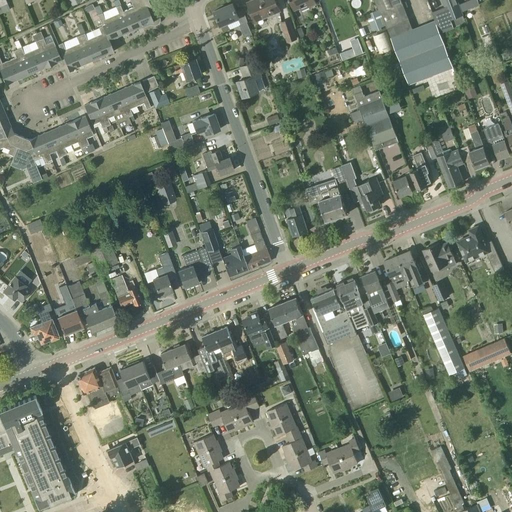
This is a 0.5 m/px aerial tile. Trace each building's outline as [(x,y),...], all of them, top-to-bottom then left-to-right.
[(0,0),(0,13),(9,10),(7,4),(5,0),(0,0)] [(151,14),(150,15),(143,0),(130,0),(133,7),(141,26),(149,23),(150,24),(151,25),(152,25),(153,25),(154,25),(155,25),(156,25),(157,25),(158,24),(159,23),(159,22),(160,21),(160,20),(160,19),(160,18),(160,17),(159,16),(158,15),(157,14),(156,14),(155,13),(154,13),(153,13),(152,14),(151,14)] [(281,11),(275,0),(254,0),(248,3),(256,21),(281,11)] [(302,10),(317,3),(315,0),(289,0),(294,10),(301,7),(302,10)] [(402,2),(401,0),(375,0),(387,28),(401,22),(395,5),(402,2)] [(466,23),(463,15),(457,0),(442,0),(450,20),(437,25),(440,33),(466,23)] [(477,0),(471,0),(459,5),(461,10),(479,3),(477,0)] [(413,29),(404,7),(402,2),(395,5),(401,22),(387,28),(389,34),(388,34),(391,42),(392,41),(409,84),(421,79),(422,83),(427,81),(425,78),(454,67),(440,33),(437,25),(435,21),(413,29)] [(239,18),(236,12),(233,3),(214,11),(224,32),(230,30),(227,23),(239,18)] [(131,31),(123,12),(120,5),(116,7),(115,7),(118,13),(112,16),(120,36),(131,31)] [(131,31),(141,26),(133,7),(123,12),(131,31)] [(120,36),(112,16),(105,19),(102,13),(97,15),(102,26),(103,26),(109,40),(120,36)] [(287,42),(297,39),(291,18),(281,22),(287,42)] [(247,22),(240,26),(245,37),(252,34),(247,22)] [(114,51),(109,40),(103,26),(102,26),(98,27),(101,34),(94,37),(103,56),(114,51)] [(373,37),(379,53),(380,54),(393,49),(393,48),(390,41),(387,33),(386,31),(373,37)] [(103,56),(94,37),(87,40),(84,33),(80,35),(91,61),(103,56)] [(91,61),(80,35),(76,37),(79,43),(72,46),(80,66),(91,61)] [(46,44),(43,38),(39,40),(50,65),(62,61),(53,41),(46,44)] [(39,70),(50,65),(39,40),(35,41),(38,48),(31,51),(39,70)] [(80,66),(72,46),(65,49),(62,43),(58,45),(69,70),(80,66)] [(39,70),(31,51),(24,54),(21,47),(17,49),(28,75),(39,70)] [(17,80),(28,75),(17,49),(13,51),(16,57),(9,60),(17,80)] [(2,63),(0,58),(0,71),(6,84),(17,80),(9,60),(2,63)] [(187,80),(200,75),(199,73),(201,73),(199,68),(198,68),(194,59),(181,64),(174,66),(175,69),(174,69),(174,71),(176,70),(176,73),(183,71),(187,80)] [(261,76),(258,67),(263,65),(261,59),(256,61),(241,67),(245,79),(238,81),(243,97),(259,91),(255,78),(261,76)] [(297,70),(299,78),(307,76),(304,68),(297,70)] [(314,75),(318,83),(328,80),(325,71),(314,75)] [(148,78),(152,89),(158,86),(154,76),(148,78)] [(147,92),(152,89),(148,78),(142,81),(147,92)] [(511,111),(511,90),(508,81),(501,83),(508,102),(511,111)] [(151,107),(140,82),(128,86),(137,106),(144,103),(146,109),(151,107)] [(188,97),(190,96),(200,93),(197,85),(185,89),(188,97)] [(380,90),(364,96),(360,85),(352,88),(366,126),(372,141),(376,150),(399,141),(396,132),(395,132),(380,90)] [(474,85),(464,88),(468,99),(478,96),(474,85)] [(130,109),(137,106),(128,86),(117,91),(128,117),(133,115),(130,109)] [(161,96),(158,89),(149,92),(156,108),(170,102),(166,93),(161,96)] [(128,117),(117,91),(106,96),(115,115),(118,123),(125,120),(127,124),(131,122),(130,122),(128,117)] [(389,113),(402,108),(397,95),(384,100),(389,113)] [(108,118),(115,115),(106,96),(95,101),(106,126),(110,124),(108,118)] [(106,126),(95,101),(84,105),(92,125),(99,122),(104,132),(108,130),(106,126)] [(460,112),(467,109),(465,103),(458,106),(460,112)] [(0,125),(9,122),(4,111),(0,112),(0,125)] [(278,113),(267,117),(270,125),(281,121),(278,113)] [(196,133),(204,130),(206,135),(219,129),(214,114),(192,122),(196,133)] [(511,124),(509,115),(502,118),(511,145),(511,124)] [(74,121),(85,146),(89,145),(86,138),(93,135),(85,116),(74,121)] [(160,143),(175,139),(169,120),(161,122),(162,128),(156,130),(160,143)] [(85,146),(74,121),(63,125),(71,145),(73,151),(81,148),(83,152),(87,151),(85,146)] [(0,139),(14,133),(9,122),(0,125),(0,143),(2,143),(0,139)] [(484,129),(493,152),(496,151),(499,159),(511,154),(499,123),(484,129)] [(459,148),(464,162),(473,159),(476,168),(479,167),(481,168),(483,167),(484,165),(490,163),(476,124),(469,127),(463,130),(467,139),(473,137),(477,148),(470,150),(468,145),(459,148)] [(64,148),(71,145),(63,125),(52,130),(63,156),(67,154),(64,148)] [(446,142),(455,138),(450,125),(440,129),(446,142)] [(59,158),(63,156),(52,130),(41,135),(49,154),(56,151),(59,158)] [(171,151),(194,143),(190,132),(181,135),(182,137),(168,142),(171,151)] [(14,156),(21,136),(14,133),(0,139),(2,143),(0,143),(0,148),(3,147),(9,150),(8,154),(14,156)] [(52,161),(49,154),(41,135),(30,139),(35,153),(31,154),(34,160),(42,157),(45,164),(52,161)] [(30,139),(29,140),(21,136),(14,156),(20,158),(18,161),(25,164),(26,164),(28,164),(30,162),(31,162),(33,165),(35,164),(34,160),(31,154),(35,153),(30,139)] [(457,165),(464,162),(459,148),(451,151),(450,149),(436,154),(449,187),(464,181),(457,165)] [(211,153),(210,151),(202,154),(208,170),(216,167),(219,175),(234,170),(229,157),(222,160),(219,151),(211,153)] [(427,186),(426,185),(432,183),(428,171),(429,171),(421,152),(413,156),(418,169),(411,172),(417,187),(417,186),(418,189),(421,188),(421,189),(422,189),(422,190),(423,190),(424,190),(425,190),(426,189),(427,188),(427,187),(427,186)] [(350,188),(357,185),(355,178),(357,178),(351,162),(342,166),(350,188)] [(341,193),(350,190),(350,188),(342,166),(332,169),(338,186),(329,189),(331,196),(324,199),(319,185),(317,177),(304,181),(306,188),(311,204),(320,201),(326,220),(347,214),(341,193)] [(192,175),(197,189),(211,184),(206,170),(192,175)] [(412,189),(417,187),(411,172),(406,174),(407,176),(393,181),(400,196),(413,191),(412,189)] [(357,185),(350,188),(350,190),(355,201),(360,200),(364,209),(367,208),(368,210),(370,209),(370,211),(376,209),(375,207),(381,204),(377,195),(382,193),(376,177),(365,182),(366,183),(358,187),(357,185)] [(129,182),(132,189),(140,186),(138,179),(129,182)] [(163,203),(175,199),(169,184),(158,188),(163,203)] [(294,235),(308,231),(299,205),(285,209),(294,235)] [(238,212),(231,215),(233,221),(240,219),(238,212)] [(252,233),(260,230),(255,217),(247,221),(252,233)] [(30,234),(44,228),(41,219),(26,225),(30,234)] [(207,252),(219,248),(212,228),(211,228),(209,222),(199,225),(201,232),(200,232),(207,252)] [(467,262),(490,252),(486,243),(484,238),(478,226),(469,230),(472,235),(458,241),(467,262)] [(168,246),(176,244),(173,231),(165,233),(168,246)] [(249,269),(271,261),(260,231),(251,234),(254,245),(242,250),(241,250),(249,269)] [(89,247),(98,270),(118,262),(109,239),(89,247)] [(454,257),(452,252),(448,243),(435,248),(434,245),(424,250),(433,271),(449,264),(447,260),(454,257)] [(241,250),(242,250),(240,245),(229,249),(232,256),(222,260),(229,277),(249,269),(241,250)] [(198,282),(196,275),(205,271),(197,249),(181,255),(186,267),(178,270),(184,287),(198,282)] [(410,250),(398,255),(407,274),(405,275),(410,287),(423,281),(410,250)] [(173,292),(169,281),(177,278),(167,252),(158,255),(162,267),(156,269),(159,276),(152,278),(159,297),(173,292)] [(496,273),(497,272),(504,269),(497,254),(489,257),(496,273)] [(396,279),(405,275),(407,274),(398,255),(397,256),(396,255),(390,258),(390,259),(385,261),(393,280),(394,280),(396,279)] [(59,262),(68,285),(80,281),(71,258),(59,262)] [(89,272),(92,279),(98,294),(101,301),(95,303),(89,305),(79,281),(67,286),(68,288),(79,315),(84,313),(85,314),(84,315),(91,332),(118,321),(111,305),(113,304),(107,290),(101,275),(99,276),(96,269),(89,272)] [(369,300),(372,305),(387,299),(383,291),(375,271),(360,278),(363,286),(366,285),(369,291),(367,292),(366,293),(368,298),(369,300)] [(127,288),(125,284),(122,275),(111,280),(121,306),(132,301),(133,304),(134,304),(136,305),(140,304),(140,302),(141,301),(134,285),(127,288)] [(21,302),(31,290),(26,286),(27,285),(15,276),(3,291),(12,298),(13,298),(12,297),(13,296),(21,302)] [(382,331),(372,305),(369,300),(365,302),(358,285),(357,286),(354,280),(345,284),(344,282),(338,285),(358,328),(369,323),(369,324),(369,325),(370,325),(370,326),(371,327),(371,329),(372,329),(373,330),(374,330),(375,331),(376,331),(377,331),(378,332),(380,331),(381,331),(382,331)] [(439,301),(443,299),(450,296),(443,280),(432,285),(439,301)] [(393,282),(387,284),(394,302),(400,299),(396,288),(393,282)] [(361,334),(358,328),(338,285),(338,286),(338,287),(334,289),(334,288),(333,289),(332,286),(317,292),(318,294),(312,297),(315,306),(314,306),(313,308),(328,344),(334,341),(333,340),(358,330),(360,334),(361,334)] [(83,327),(79,315),(68,288),(61,290),(65,301),(61,303),(62,307),(54,310),(57,317),(64,334),(83,327)] [(309,328),(298,300),(297,297),(282,303),(289,320),(291,319),(295,328),(293,329),(304,355),(319,348),(314,336),(305,340),(303,334),(304,334),(303,330),(309,328)] [(282,322),(289,320),(282,303),(269,308),(280,339),(288,336),(282,322)] [(38,323),(30,326),(33,333),(36,332),(41,342),(50,339),(50,340),(59,336),(52,318),(51,318),(48,310),(51,309),(49,304),(37,309),(41,319),(37,320),(38,323)] [(465,368),(439,307),(438,304),(431,307),(431,306),(420,311),(422,315),(423,314),(449,375),(454,373),(465,368)] [(269,328),(267,322),(265,316),(260,318),(258,312),(251,315),(251,317),(243,320),(249,334),(248,334),(250,339),(259,336),(259,335),(262,334),(267,348),(276,345),(270,328),(269,328)] [(495,333),(503,332),(502,323),(494,324),(495,333)] [(227,326),(215,331),(219,340),(216,341),(219,348),(221,346),(224,353),(233,350),(239,365),(248,361),(242,344),(238,346),(233,335),(230,336),(227,326)] [(206,369),(207,373),(215,370),(212,363),(217,361),(213,350),(219,348),(216,341),(219,340),(215,331),(202,336),(206,345),(204,346),(208,356),(202,358),(206,369)] [(470,371),(476,368),(511,353),(505,338),(463,356),(470,371)] [(294,360),(286,341),(276,345),(284,364),(294,360)] [(206,369),(202,358),(200,354),(194,357),(188,342),(180,346),(179,344),(174,346),(175,348),(173,348),(176,356),(175,357),(185,382),(187,382),(184,375),(182,370),(196,364),(199,372),(206,369)] [(177,385),(185,382),(175,357),(176,356),(173,348),(161,353),(165,363),(163,363),(165,369),(157,372),(160,380),(161,384),(174,379),(177,385)] [(402,356),(395,359),(398,366),(405,363),(402,356)] [(160,380),(157,372),(154,365),(147,368),(144,360),(139,363),(138,361),(132,364),(142,390),(142,389),(153,385),(152,383),(160,380)] [(131,395),(142,390),(132,364),(125,366),(126,368),(121,370),(123,377),(116,380),(121,392),(122,395),(125,401),(132,398),(131,395)] [(284,365),(277,368),(282,381),(289,378),(284,365)] [(116,380),(111,367),(108,368),(98,372),(95,367),(78,374),(77,377),(85,394),(87,392),(91,400),(107,393),(107,394),(109,393),(111,396),(121,392),(116,380)] [(292,392),(289,385),(281,388),(284,396),(292,392)] [(48,500),(88,484),(46,386),(0,404),(0,448),(23,440),(48,500)] [(250,387),(242,391),(244,397),(253,393),(250,387)] [(399,387),(388,392),(392,401),(403,396),(399,387)] [(254,410),(259,408),(254,396),(249,398),(254,410)] [(195,407),(191,398),(185,401),(189,410),(195,407)] [(249,412),(254,410),(249,398),(244,400),(245,404),(233,409),(241,427),(244,426),(243,425),(253,421),(249,412)] [(271,423),(291,415),(287,404),(267,411),(271,420),(270,421),(271,423)] [(170,408),(163,411),(165,417),(172,414),(170,408)] [(239,428),(241,427),(233,409),(223,413),(221,410),(215,412),(220,424),(224,422),(229,432),(238,427),(239,428)] [(215,426),(220,424),(215,412),(210,414),(215,426)] [(302,429),(298,431),(291,415),(271,423),(272,426),(273,425),(278,435),(286,431),(288,437),(303,431),(302,429)] [(149,435),(173,427),(171,422),(147,429),(149,435)] [(301,438),(311,434),(309,428),(303,431),(288,437),(291,442),(283,445),(287,455),(286,455),(287,458),(306,450),(301,438)] [(198,455),(219,445),(218,443),(217,443),(213,434),(193,442),(198,455)] [(118,467),(134,460),(129,449),(141,445),(137,437),(127,442),(109,449),(112,457),(113,456),(118,467)] [(339,449),(346,469),(349,468),(348,466),(358,463),(354,452),(360,450),(356,438),(349,441),(350,445),(339,449)] [(203,467),(218,461),(224,458),(219,448),(221,448),(219,445),(198,455),(203,467)] [(481,511),(478,503),(468,507),(465,509),(463,504),(464,503),(449,470),(452,469),(442,446),(434,450),(447,481),(452,493),(451,493),(459,510),(459,511),(481,511)] [(488,447),(476,452),(479,460),(491,456),(488,447)] [(344,470),(346,469),(339,449),(328,454),(326,450),(320,453),(324,464),(329,462),(334,472),(343,468),(344,470)] [(306,450),(287,458),(288,460),(289,460),(293,470),(304,465),(306,471),(317,466),(314,460),(311,462),(306,450)] [(466,464),(474,460),(471,453),(463,456),(466,464)] [(137,470),(150,465),(147,459),(135,464),(137,470)] [(234,471),(229,462),(220,466),(218,461),(203,467),(204,468),(206,467),(208,473),(211,471),(216,482),(236,473),(235,471),(234,471)] [(197,476),(202,486),(209,483),(204,473),(197,476)] [(220,496),(222,501),(233,496),(230,490),(240,486),(236,476),(237,476),(236,473),(216,482),(221,496),(220,496)] [(372,502),(375,510),(387,505),(379,487),(370,490),(372,493),(367,496),(370,503),(372,502)] [(376,511),(375,510),(372,502),(370,503),(371,503),(363,507),(364,510),(360,511),(376,511)]
